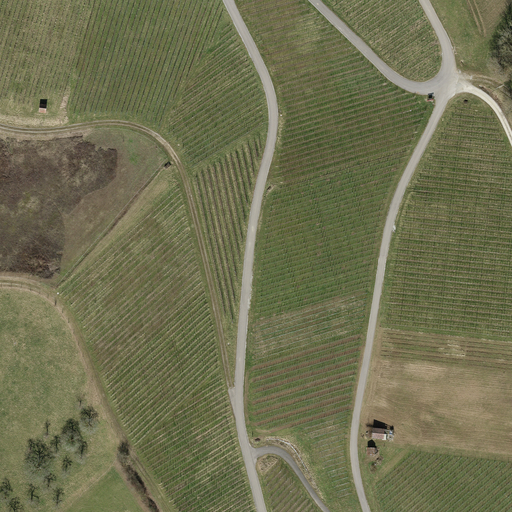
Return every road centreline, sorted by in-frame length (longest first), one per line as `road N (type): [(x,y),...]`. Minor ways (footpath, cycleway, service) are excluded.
road 1 (track): [(367,511),(353,439),(386,237),(447,83),(446,45),(424,0)]
road 2 (track): [(249,456),(240,374),(253,228),(274,124),(269,87),(229,0)]
road 3 (track): [(0,124),(34,130),(130,123),(166,143),(185,177),(239,411)]
road 4 (track): [(168,511),(115,423),(64,307),(36,287),(0,282)]
road 5 (track): [(315,0),(397,78),(422,88),(447,83)]
